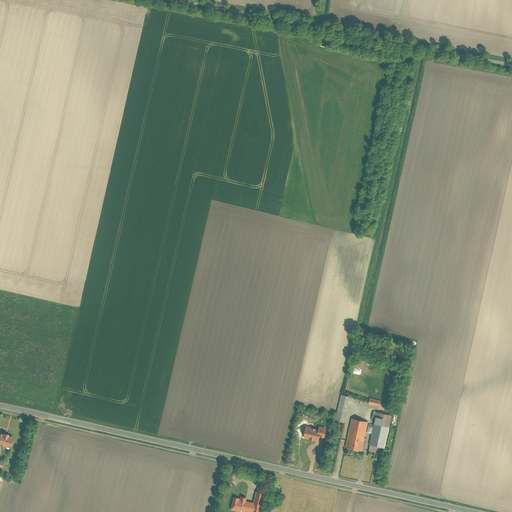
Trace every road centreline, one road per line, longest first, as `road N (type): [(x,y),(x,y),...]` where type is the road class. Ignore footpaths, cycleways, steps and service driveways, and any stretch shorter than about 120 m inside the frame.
road 1 (tertiary): [(0,405),(471,511)]
road 2 (unclassified): [(183,0),(511,63)]
